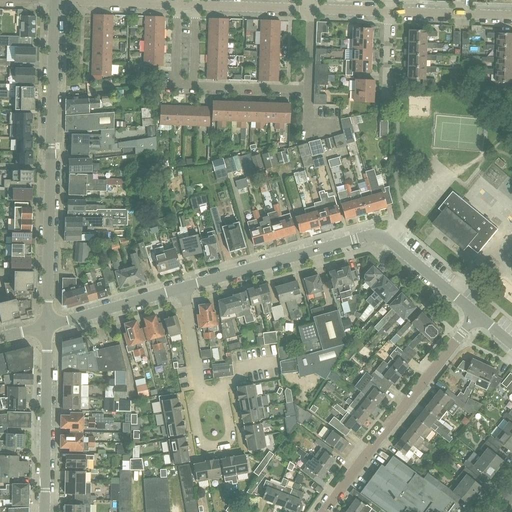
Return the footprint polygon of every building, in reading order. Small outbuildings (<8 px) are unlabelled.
[(93,15),(93,27),(112,28),(112,15),(93,15)] [(20,37),(30,38),(35,38),(35,16),(24,16),(21,16),(20,37)] [(164,29),(164,17),(145,16),(145,29),(164,29)] [(227,31),(228,19),(209,18),(208,31),(227,31)] [(261,20),(260,32),(279,33),(280,21),(261,20)] [(326,22),(316,22),(316,38),(321,38),(321,32),(326,33),(326,22)] [(93,27),(93,39),(112,40),(112,28),(93,27)] [(372,28),(368,28),(353,28),(352,39),(371,40),(372,28)] [(163,42),(164,29),(145,29),(144,41),(163,42)] [(404,43),(408,43),(426,43),(426,36),(436,37),(437,31),(426,31),(408,30),(408,38),(405,37),(405,40),(404,40),(404,43)] [(227,43),(227,31),(208,31),(208,43),(227,43)] [(279,45),(279,33),(260,32),(260,45),(279,45)] [(488,33),(488,38),(498,39),(497,46),(511,46),(511,33),(498,33),(493,33),(488,33)] [(0,45),(17,46),(18,37),(0,36),(0,45)] [(93,39),(92,51),(111,52),(112,40),(93,39)] [(371,50),(371,40),(352,39),(352,50),(371,50)] [(163,42),(144,41),(144,53),(163,54),(163,42)] [(227,43),(208,43),(208,55),(227,56),(227,43)] [(408,50),(405,49),(405,52),(404,52),(404,55),(408,55),(426,55),(426,48),(436,49),(436,43),(426,43),(408,43),(408,50)] [(260,45),(259,57),(278,57),(279,45),(260,45)] [(511,46),(497,46),(487,45),(487,50),(497,51),(497,58),(511,58),(511,46)] [(15,48),(14,61),(34,62),(35,49),(15,48)] [(371,61),(371,50),(352,50),(352,61),(371,61)] [(92,51),(92,63),(111,64),(111,52),(92,51)] [(162,66),(163,54),(144,53),(144,65),(162,66)] [(226,68),(227,56),(208,55),(207,67),(226,68)] [(404,67),(407,67),(425,67),(425,60),(436,61),(436,55),(426,55),(408,55),(407,62),(405,61),(405,64),(404,64),(404,67)] [(259,69),(278,70),(278,57),(259,57),(259,69)] [(511,58),(497,58),(487,57),(487,62),(497,63),(497,70),(511,70),(511,58)] [(0,65),(6,66),(10,66),(10,59),(0,58),(0,65)] [(370,73),(371,61),(352,61),(345,60),(345,76),(351,76),(352,72),(370,73)] [(110,76),(110,72),(111,64),(92,63),(91,76),(110,76)] [(226,80),(226,68),(207,67),(207,79),(226,80)] [(422,86),(435,86),(435,79),(425,79),(425,72),(435,73),(435,67),(425,67),(407,67),(407,74),(404,74),(404,76),(403,76),(403,79),(407,79),(422,80),(422,86)] [(9,69),(9,76),(9,84),(15,84),(15,82),(34,83),(34,77),(36,76),(36,71),(34,70),(34,69),(9,69)] [(278,82),(278,70),(259,69),(259,81),(278,82)] [(511,82),(511,70),(497,70),(487,69),(486,74),(496,75),(496,82),(486,81),(486,88),(498,88),(499,82),(511,82)] [(355,91),(373,91),(374,80),(355,79),(355,91)] [(460,90),(470,91),(470,81),(460,81),(460,90)] [(15,98),(34,98),(34,87),(15,87),(15,98)] [(373,103),(373,91),(355,91),(355,102),(373,103)] [(66,97),(65,114),(73,114),(89,112),(89,108),(111,107),(111,94),(101,95),(101,99),(88,100),(87,96),(66,97)] [(34,98),(15,98),(14,110),(34,111),(34,98)] [(221,128),(222,123),(222,102),(212,102),(212,120),(217,121),(217,128),(221,128)] [(226,128),(226,124),(226,121),(231,121),(232,102),(222,102),(222,123),(221,128),(226,128)] [(241,102),(232,102),(231,121),(237,121),(236,128),(241,128),(241,124),(241,102)] [(241,102),(241,124),(241,128),(245,128),(245,122),(250,122),(251,103),(241,102)] [(260,129),(260,125),(261,103),(251,103),(250,122),(256,122),(256,129),(260,129)] [(261,103),(260,125),(260,129),(264,129),(264,122),(270,122),(270,103),(261,103)] [(270,103),(270,122),(275,123),(275,129),(279,129),(279,125),(280,104),(270,103)] [(280,104),(279,125),(279,129),(279,135),(283,136),(283,123),(289,123),(290,104),(280,104)] [(159,125),(172,125),(172,106),(160,106),(159,125)] [(172,106),(172,125),(184,126),(185,107),(172,106)] [(142,108),(141,108),(141,119),(142,126),(144,126),(147,126),(154,125),(153,107),(142,108)] [(197,107),(185,107),(184,126),(196,126),(197,107)] [(209,107),(197,107),(196,126),(208,126),(209,107)] [(10,126),(15,126),(30,127),(31,126),(30,126),(30,123),(32,123),(32,113),(10,113),(9,126),(10,126)] [(113,113),(73,116),(65,116),(65,132),(113,129),(113,113)] [(343,132),(343,134),(346,143),(356,140),(353,129),(350,117),(340,118),(343,132)] [(387,137),(388,123),(388,121),(379,121),(379,137),(387,137)] [(30,136),(30,127),(15,126),(10,126),(10,139),(15,139),(21,139),(21,137),(32,138),(32,137),(30,137),(30,136)] [(146,127),(147,138),(156,137),(155,126),(146,127)] [(99,145),(114,144),(114,140),(100,140),(100,135),(77,134),(71,134),(71,144),(99,145)] [(347,146),(346,143),(343,134),(333,137),(337,149),(347,146)] [(21,139),(15,139),(15,140),(16,140),(16,153),(25,153),(25,152),(33,152),(33,151),(31,151),(31,148),(32,148),(32,138),(21,137),(21,139)] [(71,144),(70,155),(78,155),(88,155),(88,154),(94,154),(94,150),(108,151),(118,151),(118,149),(129,149),(129,148),(133,148),(134,148),(137,148),(137,153),(156,151),(156,137),(147,138),(129,141),(121,142),(114,144),(99,145),(71,144)] [(331,138),(325,139),(328,149),(334,148),(331,138)] [(312,156),(323,153),(319,139),(308,143),(312,156)] [(307,144),(297,146),(301,159),(310,156),(307,144)] [(284,151),(276,153),(279,164),(288,162),(284,151)] [(16,153),(15,164),(33,165),(33,152),(25,152),(25,153),(16,153)] [(262,156),(266,169),(278,166),(274,152),(262,156)] [(254,168),(263,165),(259,154),(250,157),(254,168)] [(222,156),(211,160),(214,171),(225,167),(223,160),(222,156)] [(238,156),(223,160),(225,167),(227,173),(242,169),(238,156)] [(502,169),(506,164),(498,158),(495,163),(502,169)] [(75,160),(69,160),(69,172),(91,172),(91,171),(100,171),(99,163),(91,164),(91,160),(75,160)] [(172,169),(163,171),(165,181),(173,179),(172,169)] [(365,171),(366,173),(370,190),(376,209),(387,207),(383,192),(385,191),(384,185),(378,187),(377,179),(374,169),(365,171)] [(7,188),(12,188),(26,188),(26,182),(33,182),(33,171),(11,170),(11,180),(4,180),(3,188),(7,188)] [(143,172),(134,174),(136,182),(145,180),(143,172)] [(364,174),(365,178),(368,191),(360,193),(361,198),(366,212),(376,209),(370,190),(366,173),(364,174)] [(106,180),(96,180),(92,180),(92,175),(68,174),(68,184),(106,185),(106,180)] [(68,184),(68,195),(86,195),(86,191),(100,191),(104,192),(106,192),(106,185),(68,184)] [(189,197),(194,196),(192,186),(186,187),(189,197)] [(7,200),(13,200),(31,201),(32,201),(32,197),(32,188),(26,188),(12,188),(7,188),(7,200)] [(355,215),(351,201),(350,195),(352,195),(352,194),(351,189),(346,190),(338,192),(345,218),(355,215)] [(366,212),(361,198),(360,193),(360,191),(352,194),(352,195),(350,195),(351,201),(355,215),(366,212)] [(327,202),(325,203),(326,208),(330,223),(341,220),(335,200),(335,201),(334,196),(328,197),(327,192),(324,193),(325,196),(327,202)] [(468,246),(478,254),(499,230),(470,206),(471,204),(465,199),(464,201),(453,192),(439,209),(443,212),(432,225),(464,251),(468,246)] [(325,196),(321,197),(321,201),(314,203),(314,206),(316,211),(320,226),(330,223),(326,208),(325,203),(327,202),(325,196)] [(189,201),(192,211),(199,209),(198,207),(196,199),(189,201)] [(85,201),(74,200),(68,200),(67,211),(68,211),(85,211),(96,211),(96,209),(105,209),(105,206),(96,206),(85,205),(85,201)] [(14,219),(31,219),(32,207),(31,207),(28,207),(28,203),(14,202),(14,219)] [(304,209),(306,214),(310,228),(320,226),(316,211),(314,206),(304,209)] [(214,223),(220,221),(216,207),(209,209),(214,223)] [(102,228),(102,218),(112,218),(112,225),(127,225),(127,209),(105,209),(96,209),(96,211),(85,211),(68,211),(68,217),(64,217),(64,227),(64,231),(81,231),(81,226),(87,226),(87,227),(102,228)] [(281,215),(280,209),(275,211),(267,214),(268,216),(270,224),(274,239),(285,236),(281,221),(279,216),(281,215)] [(279,216),(281,221),(285,236),(295,233),(289,213),(281,215),(279,216)] [(310,228),(306,214),(295,216),(299,231),(310,228)] [(179,228),(180,232),(177,233),(178,236),(178,240),(181,250),(183,257),(192,255),(188,237),(185,226),(184,220),(183,216),(179,217),(182,227),(179,228)] [(260,221),(259,216),(254,217),(255,220),(247,222),(253,244),(264,241),(259,222),(260,221)] [(274,239),(270,224),(268,216),(261,218),(262,221),(260,221),(259,222),(264,241),(274,239)] [(31,219),(14,219),(14,231),(31,231),(31,219)] [(229,252),(230,252),(245,247),(245,248),(245,247),(238,223),(238,222),(237,222),(234,223),(233,220),(224,222),(225,226),(222,227),(221,227),(222,228),(229,251),(229,252)] [(64,237),(64,241),(93,241),(93,235),(89,235),(89,232),(81,232),(81,231),(64,231),(64,233),(63,234),(63,236),(64,237)] [(209,261),(212,261),(212,260),(217,259),(215,249),(216,249),(214,242),(215,242),(213,236),(215,235),(214,231),(207,233),(208,236),(200,238),(206,261),(208,261),(209,261)] [(11,245),(31,245),(31,237),(31,233),(30,233),(12,232),(12,233),(11,236),(11,245)] [(197,235),(188,237),(192,255),(202,252),(197,235)] [(173,250),(164,252),(170,273),(179,271),(179,270),(179,267),(176,252),(181,250),(178,240),(178,236),(170,238),(173,250)] [(75,262),(88,263),(89,243),(76,242),(75,262)] [(144,242),(138,244),(143,260),(148,259),(148,257),(145,246),(144,242)] [(11,256),(31,257),(31,245),(11,245),(11,256)] [(151,245),(145,246),(148,257),(154,255),(155,261),(158,272),(159,272),(160,275),(161,276),(170,273),(164,252),(163,247),(152,249),(151,245)] [(132,285),(144,281),(140,266),(136,253),(129,255),(132,267),(127,268),(132,285)] [(31,257),(11,256),(11,264),(11,268),(30,268),(30,265),(31,257)] [(115,273),(120,288),(132,285),(127,268),(120,270),(117,260),(112,261),(115,273)] [(343,268),(338,269),(346,297),(347,297),(348,302),(352,315),(353,315),(354,311),(358,294),(352,296),(348,284),(353,283),(351,276),(348,266),(347,266),(346,266),(343,266),(343,268)] [(372,266),(365,274),(364,278),(365,279),(364,281),(369,287),(381,275),(380,274),(380,272),(378,270),(377,270),(372,266)] [(115,281),(112,271),(110,271),(109,267),(101,269),(105,284),(115,281)] [(89,271),(89,273),(97,299),(107,296),(102,279),(96,281),(93,269),(89,271)] [(348,302),(347,297),(346,297),(338,269),(335,270),(333,269),(331,270),(330,271),(329,271),(334,288),(338,287),(342,303),(348,302)] [(0,302),(0,319),(1,323),(20,318),(20,317),(27,315),(27,317),(33,315),(32,309),(31,310),(32,291),(33,292),(34,272),(14,271),(13,283),(3,283),(8,301),(0,302)] [(88,283),(83,285),(88,302),(97,299),(89,273),(85,274),(88,283)] [(322,291),(321,287),(318,275),(309,277),(307,277),(304,278),(304,279),(303,279),(307,295),(313,294),(314,299),(323,297),(321,291),(322,291)] [(365,301),(370,305),(390,283),(387,280),(387,279),(385,277),(383,276),(371,288),(374,291),(365,301)] [(62,306),(65,308),(88,302),(83,285),(75,287),(76,278),(62,278),(62,306)] [(290,283),(286,284),(295,318),(300,317),(295,299),(301,297),(299,291),(297,281),(295,281),(294,281),(291,282),(290,283)] [(393,286),(390,283),(370,305),(361,314),(359,318),(363,322),(373,311),(374,308),(382,300),(385,303),(397,290),(396,289),(396,288),(394,286),(393,286)] [(261,286),(257,287),(263,314),(269,312),(272,311),(275,321),(280,320),(276,306),(271,308),(270,301),(266,284),(265,284),(264,284),(261,285),(261,286)] [(295,318),(286,284),(282,285),(281,285),(277,286),(276,286),(275,287),(280,303),(286,301),(291,320),(295,318)] [(253,288),(252,287),(249,288),(249,289),(247,290),(251,306),(255,305),(258,315),(263,314),(257,287),(253,288)] [(235,313),(236,318),(243,316),(245,323),(254,321),(252,313),(251,313),(245,292),(243,292),(242,292),(239,292),(238,294),(233,295),(233,297),(235,304),(233,305),(235,313)] [(378,331),(382,328),(387,322),(408,300),(404,297),(404,296),(402,294),(401,294),(389,306),(392,309),(374,327),(378,331)] [(225,299),(229,314),(231,319),(236,318),(235,313),(233,305),(235,304),(233,297),(225,299)] [(233,327),(231,319),(229,314),(225,299),(218,301),(222,329),(223,339),(235,336),(233,327)] [(408,300),(388,321),(392,325),(400,317),(403,320),(415,307),(414,306),(412,304),(411,303),(408,300)] [(211,304),(204,305),(209,339),(214,338),(213,332),(217,331),(216,325),(216,323),(215,316),(215,312),(212,313),(211,304)] [(204,339),(209,339),(204,305),(198,305),(199,314),(197,315),(198,328),(203,327),(204,333),(203,333),(204,339)] [(281,305),(276,306),(280,320),(285,319),(281,305)] [(310,310),(314,323),(318,338),(322,350),(308,354),(313,372),(324,380),(346,344),(347,344),(337,310),(324,314),(321,307),(310,310)] [(361,314),(354,311),(353,315),(358,319),(359,318),(361,314)] [(421,332),(430,322),(421,313),(412,323),(421,332)] [(158,323),(155,315),(149,316),(159,350),(162,361),(167,360),(162,343),(166,342),(160,323),(158,323)] [(181,334),(176,315),(168,317),(169,318),(164,320),(169,337),(181,334)] [(153,345),(152,345),(158,365),(163,364),(162,361),(159,350),(149,316),(143,318),(145,327),(143,328),(147,341),(151,339),(153,345)] [(349,318),(342,321),(344,330),(352,328),(349,318)] [(136,320),(129,322),(139,356),(144,354),(142,348),(140,343),(145,341),(141,328),(138,329),(136,320)] [(139,356),(129,322),(124,324),(126,333),(123,333),(127,346),(125,347),(127,352),(131,351),(135,362),(140,360),(139,356)] [(411,325),(407,322),(396,333),(400,337),(411,325)] [(430,322),(421,332),(403,351),(412,358),(417,353),(412,350),(420,341),(421,342),(429,342),(439,331),(430,322)] [(307,324),(298,327),(302,343),(318,338),(314,323),(307,324)] [(262,333),(263,336),(264,345),(277,343),(276,335),(279,335),(278,331),(262,333)] [(125,371),(120,346),(103,349),(89,352),(86,341),(82,342),(80,334),(62,338),(61,338),(61,360),(61,370),(125,371)] [(348,344),(358,353),(364,346),(355,337),(348,344)] [(277,348),(280,361),(291,358),(287,346),(277,348)] [(0,374),(1,375),(24,370),(32,368),(32,349),(30,347),(0,353),(0,374)] [(391,358),(392,359),(387,364),(400,375),(408,365),(407,364),(411,358),(397,347),(394,350),(396,352),(391,358)] [(210,349),(200,351),(201,359),(211,358),(210,349)] [(291,358),(280,361),(279,361),(281,373),(297,371),(295,357),(291,358)] [(465,404),(474,385),(484,364),(472,359),(469,364),(462,361),(457,368),(467,372),(464,377),(470,380),(467,386),(463,394),(460,392),(456,397),(465,404)] [(375,374),(372,377),(373,378),(388,389),(392,384),(393,384),(400,375),(387,364),(383,361),(379,366),(386,372),(381,378),(375,374)] [(212,366),(214,378),(233,375),(232,366),(229,366),(229,364),(216,365),(212,366)] [(478,377),(474,385),(480,387),(481,385),(488,388),(487,390),(491,394),(503,379),(497,376),(499,372),(484,364),(478,377)] [(32,368),(24,370),(24,375),(14,374),(3,376),(5,384),(14,384),(32,384),(32,374),(32,375),(32,368)] [(109,386),(114,386),(125,386),(124,371),(114,371),(114,378),(109,379),(109,386)] [(63,384),(80,385),(81,373),(63,372),(63,384)] [(501,384),(506,388),(511,379),(511,374),(510,373),(501,384)] [(360,393),(367,398),(376,405),(384,395),(383,395),(388,389),(373,378),(370,381),(370,380),(360,393)] [(328,382),(324,387),(331,393),(335,388),(328,382)] [(63,384),(63,396),(80,397),(80,389),(85,390),(85,385),(80,385),(63,384)] [(145,384),(135,386),(138,399),(148,396),(145,384)] [(257,396),(255,384),(237,387),(237,392),(236,392),(238,399),(257,396)] [(451,385),(447,389),(455,395),(458,391),(451,385)] [(125,386),(114,386),(114,398),(126,398),(126,392),(124,392),(125,386)] [(8,398),(26,399),(26,388),(8,387),(8,398)] [(446,389),(444,393),(449,397),(451,399),(460,406),(462,407),(465,404),(456,397),(454,395),(446,389)] [(440,390),(432,399),(446,411),(452,415),(460,406),(451,399),(449,397),(444,393),(440,390)] [(161,413),(181,410),(179,402),(178,403),(177,393),(176,393),(176,394),(158,396),(161,413)] [(376,405),(367,398),(360,393),(353,402),(369,415),(376,405)] [(240,411),(264,407),(262,395),(257,396),(238,399),(238,400),(239,400),(241,411),(240,411)] [(63,396),(62,409),(80,409),(88,409),(89,397),(80,397),(63,396)] [(26,399),(8,398),(0,398),(3,405),(3,409),(25,410),(26,399)] [(349,406),(345,411),(362,424),(369,415),(353,402),(348,398),(345,403),(349,406)] [(425,409),(421,414),(435,425),(447,435),(450,431),(453,428),(445,422),(442,425),(438,421),(439,420),(446,411),(432,399),(425,409)] [(131,412),(131,401),(118,400),(118,404),(113,403),(113,412),(131,412)] [(309,414),(293,402),(295,411),(295,415),(296,419),(297,422),(300,425),(305,419),(309,414)] [(334,417),(329,423),(346,436),(349,432),(350,431),(354,434),(362,424),(345,411),(341,408),(336,404),(335,405),(333,408),(338,412),(344,417),(340,422),(334,417)] [(264,407),(240,411),(241,419),(242,418),(243,423),(261,420),(261,419),(266,418),(264,407)] [(161,413),(164,425),(183,422),(183,421),(182,421),(180,410),(181,410),(161,413)] [(7,428),(31,428),(31,412),(7,412),(7,414),(0,414),(0,433),(7,432),(7,428)] [(511,417),(508,414),(506,412),(502,417),(508,422),(501,431),(511,439),(511,417)] [(60,415),(60,422),(94,422),(96,422),(105,423),(108,423),(108,417),(103,417),(103,414),(92,413),(92,417),(88,417),(88,418),(83,418),(83,413),(70,413),(70,415),(60,415)] [(417,418),(409,428),(419,436),(424,440),(431,430),(449,443),(452,439),(447,435),(435,425),(421,414),(417,418)] [(60,422),(60,428),(69,428),(69,431),(83,431),(83,427),(88,427),(94,428),(94,422),(60,422)] [(184,427),(185,427),(184,423),(183,423),(183,422),(164,425),(166,437),(184,434),(183,429),(184,429),(184,427)] [(245,439),(264,435),(262,423),(244,426),(245,431),(243,431),(245,439)] [(409,428),(402,438),(411,445),(416,449),(420,443),(424,440),(419,436),(409,428)] [(340,453),(348,442),(330,429),(322,440),(340,453)] [(490,435),(486,441),(498,450),(502,445),(510,452),(511,449),(511,439),(501,431),(495,439),(490,435)] [(60,435),(60,442),(94,443),(94,442),(94,437),(88,437),(88,438),(83,438),(83,433),(69,433),(69,435),(60,435)] [(0,453),(14,453),(15,447),(24,448),(24,434),(6,434),(5,441),(0,441),(0,453)] [(266,447),(264,435),(245,439),(246,439),(248,451),(266,447)] [(168,452),(188,449),(186,442),(185,442),(184,437),(166,440),(168,452)] [(411,445),(402,438),(394,447),(398,450),(395,454),(410,466),(413,462),(404,455),(408,450),(413,454),(413,453),(419,458),(422,454),(416,449),(411,445)] [(321,447),(313,458),(318,462),(328,469),(335,459),(329,455),(332,450),(317,439),(314,442),(321,447)] [(424,440),(420,443),(427,448),(430,444),(424,440)] [(486,441),(480,449),(484,452),(480,457),(496,469),(503,461),(495,454),(498,450),(486,441)] [(69,451),(82,451),(88,451),(88,448),(94,448),(94,443),(60,442),(60,448),(69,448),(69,451)] [(120,443),(120,445),(117,445),(117,454),(122,454),(128,454),(128,445),(127,445),(127,443),(120,443)] [(188,449),(168,452),(171,465),(189,461),(187,450),(188,449)] [(309,461),(302,471),(311,478),(314,474),(321,479),(328,469),(318,462),(313,458),(306,453),(304,457),(309,461)] [(0,455),(0,460),(0,466),(28,467),(28,462),(18,461),(18,456),(0,455)] [(94,455),(70,455),(66,455),(65,467),(87,468),(88,460),(93,460),(94,455)] [(245,455),(233,457),(233,456),(232,456),(236,475),(248,473),(245,455)] [(225,458),(220,459),(224,477),(224,481),(232,480),(232,483),(237,482),(236,475),(232,456),(225,457),(225,458)] [(436,511),(446,511),(451,506),(453,507),(456,503),(458,505),(458,504),(456,503),(444,494),(440,491),(423,479),(392,456),(384,467),(381,465),(359,494),(362,496),(372,503),(380,509),(384,511),(403,511),(406,508),(411,511),(424,511),(429,507),(436,511)] [(466,459),(462,464),(465,467),(477,476),(481,472),(489,478),(496,469),(480,457),(476,462),(472,459),(469,462),(466,460),(466,459)] [(144,471),(142,459),(138,459),(132,459),(129,459),(129,470),(144,471)] [(213,461),(213,459),(205,461),(209,480),(221,478),(218,460),(213,461)] [(209,480),(205,461),(205,462),(193,464),(197,482),(209,480)] [(179,472),(190,470),(189,464),(178,466),(179,472)] [(27,473),(28,467),(0,466),(0,482),(8,483),(8,477),(17,478),(18,472),(27,473)] [(258,466),(254,471),(259,474),(260,474),(263,469),(258,466)] [(474,481),(477,476),(465,467),(458,475),(462,478),(458,483),(475,496),(481,487),(474,481)] [(191,476),(190,470),(179,472),(180,478),(191,476)] [(65,471),(65,483),(84,483),(85,471),(65,471)] [(468,504),(475,496),(458,483),(455,488),(450,485),(448,488),(427,473),(423,479),(440,491),(444,494),(456,503),(457,503),(455,501),(458,497),(468,504)] [(259,474),(258,476),(246,493),(251,494),(264,477),(260,474),(259,474)] [(298,475),(295,482),(300,484),(303,477),(298,475)] [(192,482),(191,476),(180,478),(181,484),(192,482)] [(145,478),(146,511),(170,511),(168,477),(166,477),(160,477),(145,478)] [(280,486),(278,491),(273,503),(285,507),(289,496),(291,490),(292,489),(285,486),(287,480),(283,478),(280,486)] [(273,503),(278,491),(280,486),(266,480),(263,487),(266,489),(262,498),(273,503)] [(119,482),(111,482),(110,501),(119,501),(119,495),(119,494),(119,488),(119,482)] [(194,488),(192,482),(181,484),(182,490),(194,488)] [(314,482),(311,486),(313,488),(314,486),(316,487),(314,489),(320,493),(322,489),(317,485),(318,485),(314,482)] [(91,483),(84,483),(65,483),(65,494),(74,494),(78,494),(78,500),(90,500),(90,495),(90,493),(91,483)] [(292,489),(291,490),(297,493),(300,485),(294,483),(292,489)] [(0,489),(0,494),(28,494),(28,490),(29,490),(29,485),(28,485),(28,484),(12,484),(6,484),(6,489),(0,489)] [(194,488),(182,490),(183,496),(195,494),(194,488)] [(289,496),(285,507),(296,511),(297,511),(299,511),(302,505),(299,504),(300,500),(303,495),(297,493),(291,490),(289,496)] [(0,499),(2,499),(2,505),(27,505),(28,504),(29,504),(29,499),(28,499),(28,494),(0,494),(0,499)] [(196,500),(195,494),(183,496),(184,502),(196,500)] [(378,511),(380,509),(372,503),(362,496),(358,501),(355,499),(348,508),(353,511),(375,511),(376,511),(378,511)] [(90,511),(90,506),(90,500),(78,500),(78,505),(74,505),(65,505),(64,511),(90,511)] [(185,508),(197,506),(196,500),(184,502),(185,508)] [(110,511),(118,511),(119,509),(119,506),(119,501),(110,501),(110,511)]
